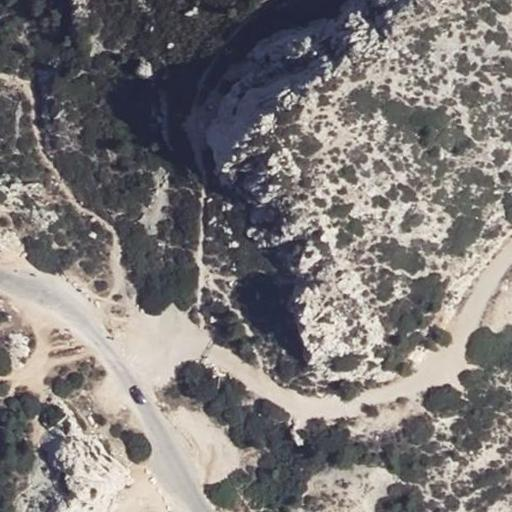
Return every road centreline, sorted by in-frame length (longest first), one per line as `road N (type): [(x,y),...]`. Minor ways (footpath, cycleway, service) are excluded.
road 1 (track): [(164,335),(209,346),(274,392),(312,405),(347,404),(407,389),(442,362),(511,251)]
road 2 (unclassified): [(211,511),(101,343),(67,308),(0,273)]
